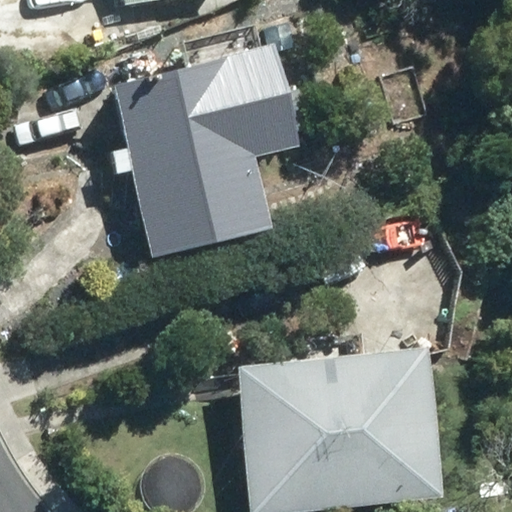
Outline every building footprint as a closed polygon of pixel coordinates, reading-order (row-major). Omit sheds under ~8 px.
[(110,0),(113,14),(207,0),(110,0)] [(108,151),(98,154),(103,175),(119,171),(142,263),(251,235),(233,161),(272,151),(248,52),(93,91),(108,151)] [(408,69),(371,82),(389,133),(425,120),(408,69)] [(401,358),(231,375),(244,511),(338,511),(416,504),(401,358)] [(511,368),(501,371),(506,400),(511,398),(511,368)]
